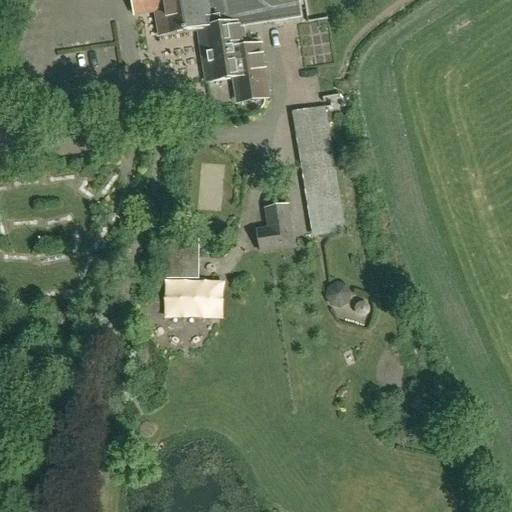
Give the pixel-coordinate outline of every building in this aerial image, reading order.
[(131,0),(134,16),(156,13),(160,37),(199,31),(207,84),(235,79),(239,103),(268,98),(260,45),(246,48),(242,24),(300,15),(297,0),(131,0)] [(306,137),(330,133),(326,107),(302,111),(306,137)] [(269,229),(258,231),(261,253),(294,248),(288,208),(267,211),(269,229)] [(170,280),(200,280),(201,238),(170,237),(170,280)] [(68,240),(34,240),(34,254),(69,254),(68,240)] [(324,296),(335,312),(354,299),(343,283),(324,296)]
